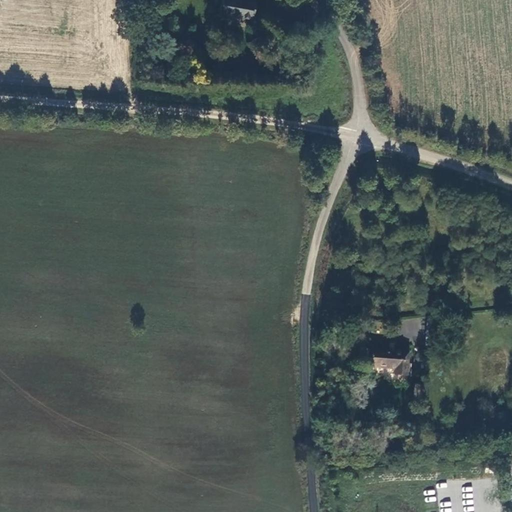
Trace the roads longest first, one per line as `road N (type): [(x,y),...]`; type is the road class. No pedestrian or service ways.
road 1 (unclassified): [(313,511),(304,302),(321,219),(353,135)]
road 2 (unclassified): [(353,135),(0,100)]
road 3 (unclassified): [(511,184),(353,135)]
road 4 (unclassified): [(323,0),(354,64),(353,135)]
